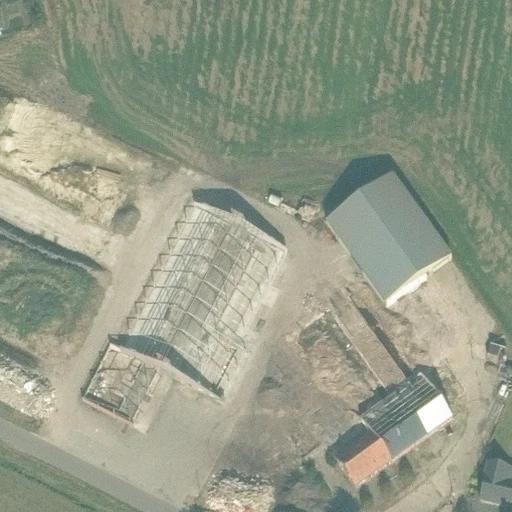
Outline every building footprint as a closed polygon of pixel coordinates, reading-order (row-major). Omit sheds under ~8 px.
[(326,226),(428,369),(469,339),(426,279),(451,261),(392,179),(326,226)] [(129,336),(120,353),(109,347),(81,402),(133,428),(161,374),(223,406),(224,402),(223,402),(253,343),(244,338),(286,254),(193,207),(129,336)] [(489,347),(486,357),(496,360),(499,350),(489,347)] [(343,448),(330,457),(355,491),(383,470),(463,413),(432,369),(360,420),(370,435),(346,452),(343,448)] [(321,444),(299,414),(279,429),(301,458),(321,444)] [(511,511),(511,471),(488,466),(479,503),(511,510),(510,511),(511,511)]
